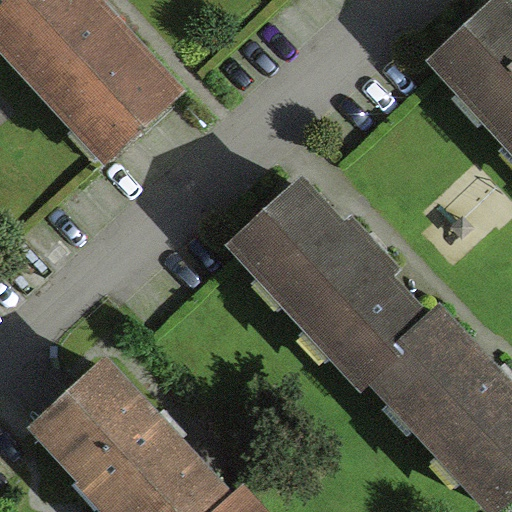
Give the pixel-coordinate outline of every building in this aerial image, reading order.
[(109,0),(0,0),(0,38),(83,129),(75,136),(100,164),(106,158),(113,166),(194,92),(109,0)] [(511,11),(503,2),(430,69),(460,102),(453,109),(474,132),(481,125),(508,155),(501,161),(511,173),(511,11)] [(347,233),(305,187),(231,254),(262,287),(255,294),(275,316),(282,310),(309,339),(302,346),(321,366),(329,360),(365,399),(373,391),(407,360),(398,351),(430,323),(397,287),(404,281),(354,226),(347,233)] [(407,360),(373,391),(393,413),(386,419),(408,442),(414,437),(443,470),(437,475),(455,495),(464,487),(486,511),(506,511),(511,507),(511,383),(444,310),(430,323),(398,351),(407,360)] [(117,358),(39,427),(89,484),(85,488),(106,511),(210,511),(235,491),(117,358)] [(275,511),(247,480),(235,491),(210,511),(275,511)]
